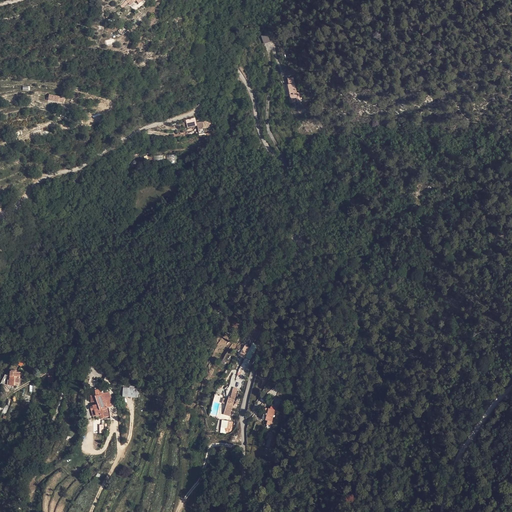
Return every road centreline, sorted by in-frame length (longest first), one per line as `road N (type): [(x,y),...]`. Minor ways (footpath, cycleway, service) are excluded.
road 1 (unclassified): [(249,511),(244,401),(297,258),(296,239),(275,244),(239,299),(117,355),(103,372),(92,367),(105,326),(162,291),(277,171),(240,72),(217,67),(197,108),(52,174),(0,213)]
road 2 (track): [(19,511),(94,320),(184,259),(193,261)]
road 3 (unknown): [(0,148),(36,126),(73,127),(104,113),(105,103),(67,102)]
road 4 (track): [(511,386),(476,424),(440,511)]
